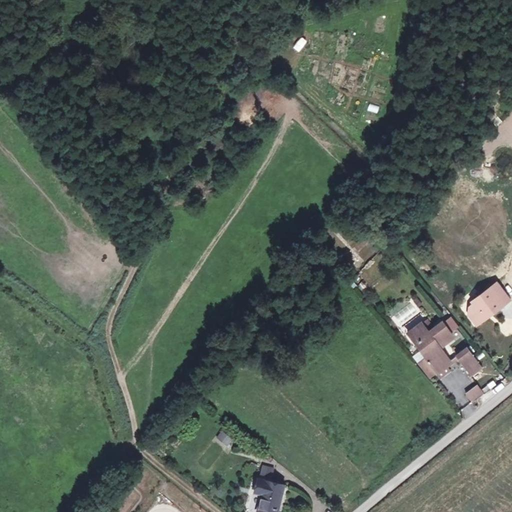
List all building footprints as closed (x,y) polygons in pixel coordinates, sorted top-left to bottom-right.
[(511,300),(498,283),(492,287),(505,305),(511,300)] [(505,305),(492,287),(480,296),(483,299),(475,304),(470,308),(468,317),(477,326),(505,305)] [(483,299),(480,296),(473,301),(475,304),(483,299)] [(458,327),(450,318),(443,324),(441,322),(434,328),(428,332),(421,323),(407,334),(424,356),(429,363),(427,364),(433,372),(437,376),(449,367),(441,356),(443,353),(440,349),(454,337),(451,333),(458,327)] [(427,318),(421,323),(428,332),(434,328),(427,318)] [(482,369),(466,348),(456,357),(471,377),(482,369)] [(429,363),(424,356),(416,362),(427,376),(433,372),(427,364),(429,363)] [(478,386),(469,393),(475,401),(484,394),(478,386)] [(231,440),(221,432),(216,437),(227,446),(231,440)] [(271,475),(259,472),(257,482),(269,484),(271,475)] [(257,482),(256,481),(253,494),(259,496),(255,511),(275,511),(281,486),(269,484),(257,482)]
